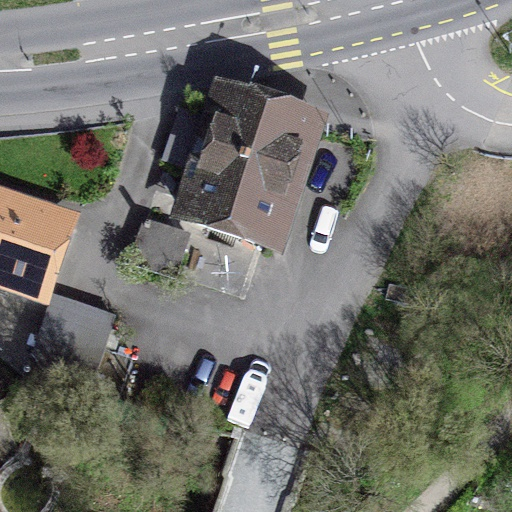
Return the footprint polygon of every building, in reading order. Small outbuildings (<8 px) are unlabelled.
[(190,216),(275,241),(309,127),(225,102),(190,216)] [(203,119),(177,110),(160,162),(185,170),(203,119)] [(0,193),(0,303),(38,317),(71,218),(0,193)] [(188,241),(142,226),(129,264),(174,280),(188,241)] [(87,416),(116,317),(53,300),(25,398),(87,416)] [(0,379),(14,371),(0,349),(0,379)]
